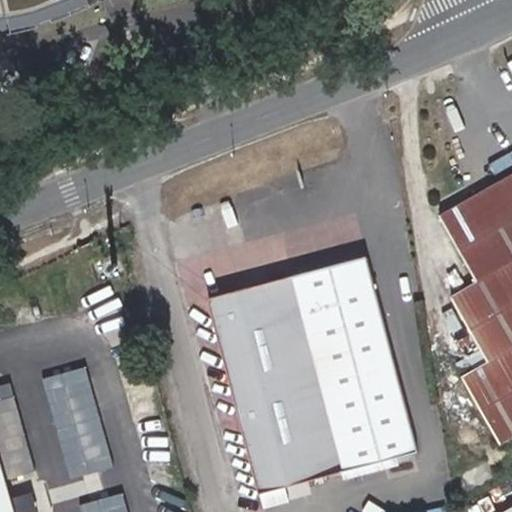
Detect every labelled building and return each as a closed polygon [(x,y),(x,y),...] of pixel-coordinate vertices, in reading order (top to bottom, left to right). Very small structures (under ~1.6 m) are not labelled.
[(0,0),(0,19),(12,17),(42,8),(64,0),(0,0)] [(511,173),(441,214),(478,282),(453,296),(490,361),(464,376),(468,384),(511,388),(511,173)] [(99,237),(82,244),(88,259),(105,252),(99,237)] [(124,250),(102,256),(108,278),(129,272),(124,250)] [(221,352),(396,374),(378,305),(366,257),(207,299),(221,352)] [(397,376),(223,354),(260,491),(416,452),(397,376)] [(511,390),(471,386),(504,442),(511,437),(511,390)] [(0,511),(35,511),(35,509),(23,511),(14,511),(0,465),(0,511)]
